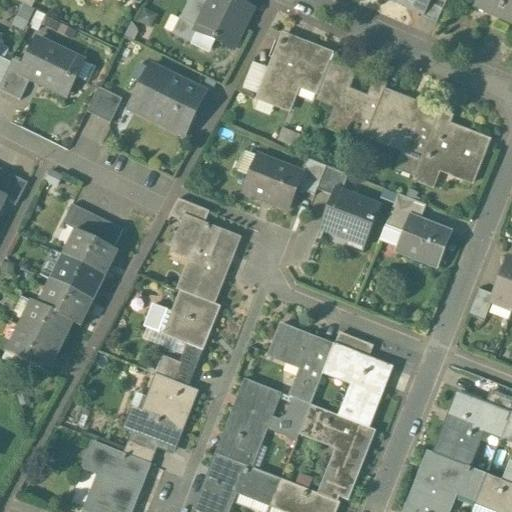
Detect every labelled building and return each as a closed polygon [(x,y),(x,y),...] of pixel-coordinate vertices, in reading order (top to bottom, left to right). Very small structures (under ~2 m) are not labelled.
[(214,3),(207,0),(191,0),(181,21),(200,30),(214,3)] [(253,11),(231,0),(215,0),(214,3),(200,30),(199,34),(233,50),(253,11)] [(393,0),(423,14),(430,0),(393,0)] [(511,0),(491,0),(487,11),(501,18),(500,18),(501,19),(502,18),(510,22),(509,23),(510,23),(510,22),(511,22),(511,0)] [(138,23),(154,28),(158,14),(141,10),(138,23)] [(284,37),(259,101),(290,113),(301,84),(320,92),(321,92),(332,64),(335,57),(284,37)] [(82,62),(38,41),(26,67),(21,76),(32,81),(65,97),(82,62)] [(0,89),(13,64),(0,58),(0,89)] [(26,67),(14,62),(13,64),(0,89),(0,91),(22,102),(32,81),(21,76),(26,67)] [(368,98),(351,91),(358,74),(332,64),(321,92),(320,92),(317,98),(318,98),(318,99),(342,109),(332,133),(364,145),(367,138),(379,108),(366,103),(368,98)] [(207,95),(151,67),(130,111),(186,138),(207,95)] [(388,86),(375,81),(368,98),(366,103),(379,108),(385,93),(388,86)] [(124,101),(100,90),(88,114),(112,125),(124,101)] [(441,114),(385,93),(379,108),(367,138),(405,153),(398,171),(416,178),(441,114)] [(454,118),(442,113),(416,178),(415,182),(434,189),(440,172),(473,185),(490,142),(451,127),(454,118)] [(293,146),(298,134),(283,129),(279,140),(293,146)] [(302,175),(259,158),(245,194),(290,212),(298,190),(304,176),(302,175)] [(327,168),(308,161),(302,175),(304,176),(298,190),(316,197),(318,191),(327,168)] [(350,177),(327,168),(318,191),(334,197),(337,189),(344,192),(350,177)] [(14,177),(4,172),(0,180),(0,194),(4,197),(14,177)] [(29,185),(14,177),(4,197),(9,199),(8,200),(19,206),(29,185)] [(344,192),(337,189),(334,197),(333,200),(336,201),(324,230),(367,246),(382,207),(344,192)] [(0,217),(8,200),(9,199),(4,197),(0,194),(0,217)] [(427,207),(399,196),(387,227),(405,234),(412,218),(421,222),(427,207)] [(211,213),(179,200),(170,218),(185,224),(187,220),(205,227),(211,213)] [(84,212),(74,207),(64,226),(75,231),(84,212)] [(94,216),(84,212),(75,231),(81,235),(85,236),(94,216)] [(104,221),(94,216),(85,236),(95,241),(104,221)] [(421,222),(412,218),(405,234),(398,254),(438,270),(452,234),(421,222)] [(205,227),(187,220),(185,224),(177,245),(196,252),(180,293),(213,306),(239,241),(205,227)] [(114,226),(104,221),(95,241),(105,246),(114,226)] [(125,231),(114,226),(105,246),(115,251),(125,231)] [(85,236),(81,235),(69,260),(107,279),(119,254),(115,251),(105,246),(95,241),(85,236)] [(107,279),(69,260),(57,285),(95,304),(107,279)] [(496,297),(494,302),(511,309),(511,262),(510,261),(496,297)] [(95,304),(57,285),(44,310),(75,325),(75,326),(82,329),(95,304)] [(496,297),(479,291),(469,316),(486,323),(494,302),(496,297)] [(221,309),(182,294),(174,314),(165,336),(188,346),(204,352),(221,309)] [(44,310),(37,306),(25,331),(63,350),(75,326),(75,325),(44,310)] [(174,314),(155,307),(146,329),(165,336),(174,314)] [(304,365),(290,399),(295,400),(312,407),(335,347),(282,326),(269,358),(286,365),(289,359),(304,365)] [(63,350),(25,331),(12,357),(50,375),(63,350)] [(372,349),(340,336),(335,347),(340,349),(368,360),(372,349)] [(188,346),(181,365),(165,359),(158,376),(158,377),(189,389),(204,352),(188,346)] [(368,360),(340,349),(332,369),(349,375),(346,383),(353,386),(341,418),(369,430),(392,370),(368,360)] [(189,389),(158,377),(143,414),(133,410),(125,430),(135,434),(160,444),(158,448),(171,454),(180,431),(184,433),(200,393),(189,389)] [(290,399),(246,381),(217,454),(225,457),(233,438),(254,446),(246,466),(254,469),(269,431),(267,429),(271,419),(274,420),(283,397),(290,400),(291,399),(290,399)] [(511,414),(511,401),(492,393),(487,407),(511,417),(511,414)] [(487,407),(459,396),(436,456),(469,469),(482,434),(501,441),(511,417),(487,407)] [(287,419),(280,422),(274,420),(271,419),(267,429),(269,431),(298,442),(301,435),(312,407),(295,400),(287,419)] [(341,418),(312,407),(301,435),(323,444),(324,440),(340,446),(322,491),(349,502),(350,501),(348,501),(367,453),(364,451),(371,433),(376,434),(377,433),(341,418)] [(511,416),(511,417),(501,441),(502,442),(503,440),(510,443),(510,445),(511,445),(511,468),(506,484),(511,485),(511,416)] [(160,444),(135,434),(126,456),(151,466),(158,448),(160,444)] [(254,446),(233,438),(225,457),(217,454),(217,455),(218,456),(254,470),(254,469),(246,466),(254,446)] [(126,456),(95,444),(84,471),(85,471),(87,466),(105,473),(90,511),(85,510),(84,511),(86,511),(132,511),(151,466),(126,456)] [(254,470),(218,456),(196,511),(229,511),(239,488),(274,502),(283,481),(254,470)] [(469,469),(436,456),(428,475),(421,472),(405,511),(406,511),(445,511),(455,488),(479,497),(487,476),(469,469)] [(511,511),(511,485),(506,484),(487,476),(479,497),(476,505),(495,511),(511,511)] [(335,511),(339,504),(283,481),(274,502),(299,511),(335,511)]
